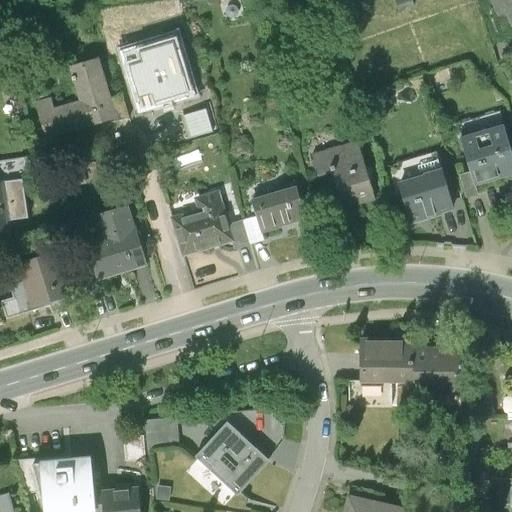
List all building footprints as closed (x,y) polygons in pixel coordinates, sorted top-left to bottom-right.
[(511,0),(489,0),(496,14),(503,11),(511,30),(511,0)] [(176,33),(122,50),(140,110),(194,93),(176,33)] [(110,99),(98,57),(71,65),(80,99),(54,107),(51,98),(36,103),(46,136),(115,116),(110,99)] [(42,76),(30,79),(35,98),(48,95),(42,76)] [(124,95),(110,99),(115,116),(117,120),(130,116),(124,95)] [(511,159),(503,127),(462,139),(471,172),(474,184),(511,173),(511,159)] [(359,140),(313,153),(319,173),(333,169),(343,205),(374,196),(359,140)] [(0,160),(0,181),(2,181),(22,179),(28,178),(25,158),(0,160)] [(426,176),(400,183),(411,222),(439,215),(438,213),(452,209),(449,197),(441,169),(425,173),(426,176)] [(460,175),(466,199),(478,196),(474,184),(471,172),(460,175)] [(22,179),(2,181),(7,219),(28,216),(22,179)] [(0,230),(8,230),(7,219),(2,181),(0,181),(0,230)] [(296,189),(252,201),(257,217),(261,230),(304,218),(296,189)] [(219,190),(195,197),(199,210),(173,217),(180,242),(189,239),(192,252),(233,241),(228,225),(219,190)] [(460,193),(449,197),(452,209),(454,216),(466,213),(460,193)] [(129,206),(96,215),(102,237),(87,241),(97,278),(145,265),(129,206)] [(257,217),(228,225),(233,241),(235,248),(263,240),(261,230),(257,217)] [(58,251),(18,263),(31,306),(70,295),(58,251)] [(413,342),(361,342),(361,382),(413,383),(413,349),(413,342)] [(462,349),(413,349),(413,383),(413,389),(426,389),(462,389),(462,349)] [(461,407),(462,389),(426,389),(425,415),(437,415),(438,407),(461,407)] [(176,419),(144,421),(147,449),(179,446),(176,419)] [(210,469),(237,492),(266,461),(227,426),(197,459),(209,470),(210,469)] [(488,450),(477,450),(476,473),(488,473),(488,450)] [(93,511),(92,494),(88,459),(72,461),(71,456),(32,460),(33,465),(32,465),(39,492),(43,511),(93,511)] [(475,481),(475,456),(451,456),(451,481),(475,481)] [(33,465),(32,460),(18,461),(27,495),(39,492),(32,465),(33,465)] [(511,478),(499,479),(499,504),(511,504),(511,478)] [(116,492),(92,494),(93,511),(139,511),(138,490),(135,490),(135,485),(116,486),(116,492)] [(12,511),(8,493),(0,495),(0,511),(12,511)] [(410,511),(412,509),(350,496),(346,511),(410,511)]
